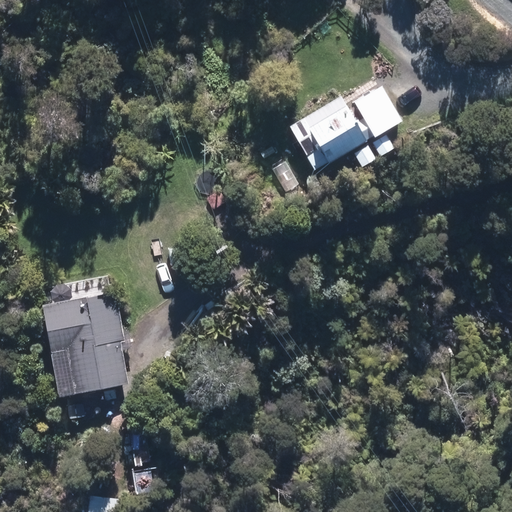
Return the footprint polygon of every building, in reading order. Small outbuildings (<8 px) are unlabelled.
[(373,136),(409,115),(388,79),(352,99),(373,136)] [(363,138),(338,94),(300,115),(314,140),(300,149),(311,168),(363,138)] [(221,188),(197,203),(220,239),(244,223),(221,188)] [(124,380),(117,338),(122,337),(112,288),(36,302),(45,349),(61,346),(70,390),(124,380)] [(90,511),(120,511),(122,497),(93,492),(90,511)]
